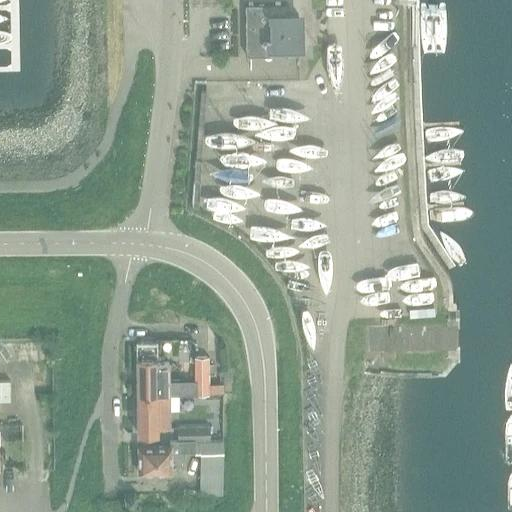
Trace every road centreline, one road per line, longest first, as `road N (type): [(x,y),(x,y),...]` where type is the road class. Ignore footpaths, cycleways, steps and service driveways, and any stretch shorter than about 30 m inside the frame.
road 1 (residential): [(265,511),(263,370),(244,301),(212,267),(145,244)]
road 2 (unclassified): [(133,243),(112,331),(112,481)]
road 3 (unclassified): [(145,244),(172,6)]
road 4 (residential): [(0,244),(133,243)]
